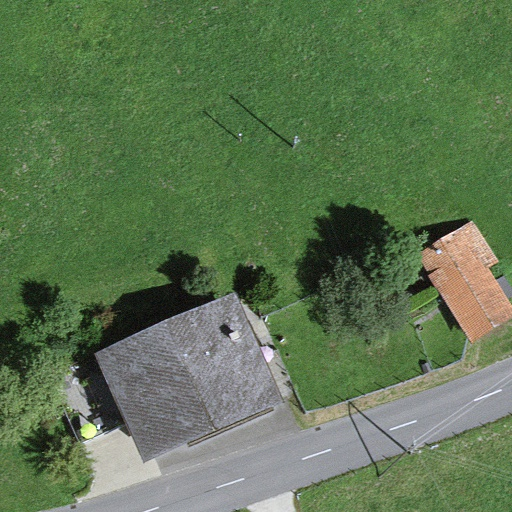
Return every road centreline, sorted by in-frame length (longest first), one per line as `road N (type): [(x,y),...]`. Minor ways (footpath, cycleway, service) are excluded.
road 1 (tertiary): [(144,511),(511,384)]
road 2 (track): [(511,174),(391,0)]
